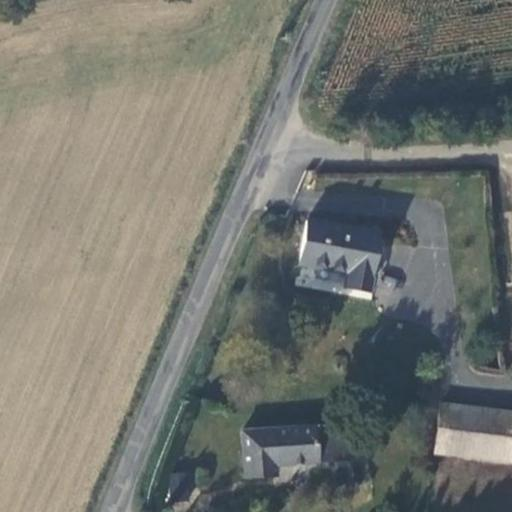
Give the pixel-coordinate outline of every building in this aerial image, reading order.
[(384,236),(307,222),(298,271),(352,280),(349,296),(372,300),(384,236)] [(320,372),(324,374),(328,372),(331,368),(329,364),(325,362),(320,363),(318,368),(320,372)] [(511,458),(511,408),(443,402),(438,452),(511,458)] [(351,420),(239,426),(242,479),(281,477),(281,468),(332,465),(332,461),(353,460),(351,420)] [(189,472),(169,472),(170,501),(190,500),(189,472)]
